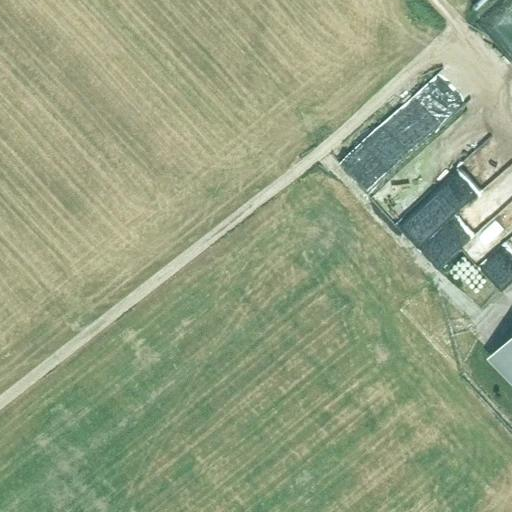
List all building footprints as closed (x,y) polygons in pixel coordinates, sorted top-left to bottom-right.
[(455,55),(361,147),(388,174),(378,184),(401,207),(422,186),(446,211),(511,146),(493,127),(501,119),(469,87),(479,78),(455,55)] [(442,251),(511,183),(511,158),(429,238),(442,251)] [(511,220),(511,194),(470,234),(483,248),(511,220)] [(511,241),(497,259),(511,271),(511,241)] [(511,328),(486,354),(511,380),(511,328)]
